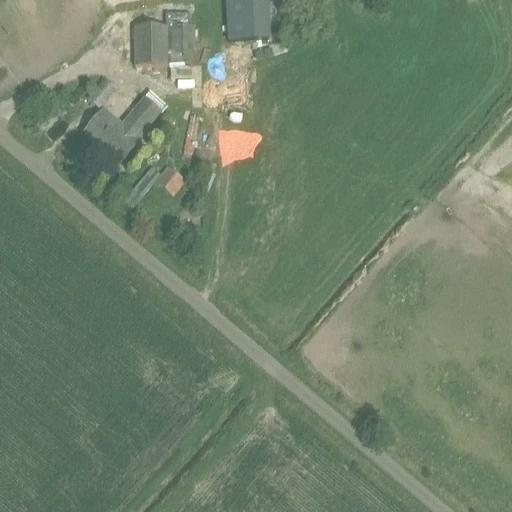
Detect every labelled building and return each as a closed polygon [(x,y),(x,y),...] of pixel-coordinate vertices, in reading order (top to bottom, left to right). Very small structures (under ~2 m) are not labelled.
[(271,41),(268,0),(224,0),(227,43),(271,41)] [(189,14),(168,15),(169,28),(170,68),(171,81),(189,81),(189,14)] [(169,28),(134,30),(134,69),(170,68),(169,28)] [(101,110),(116,92),(103,81),(88,100),(101,110)] [(159,114),(144,102),(122,128),(104,112),(83,137),(118,167),(139,142),(137,141),(159,114)] [(180,173),(172,190),(183,195),(191,178),(180,173)]
